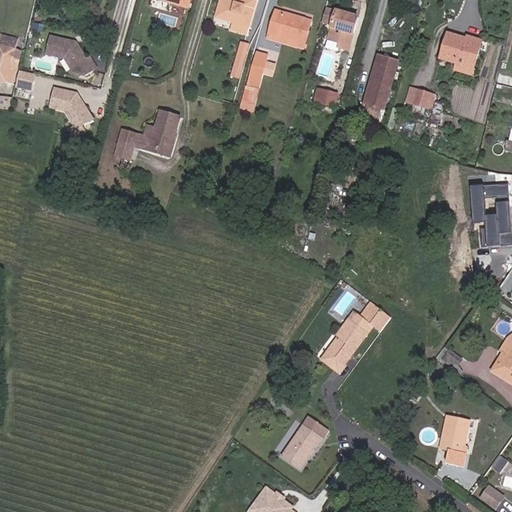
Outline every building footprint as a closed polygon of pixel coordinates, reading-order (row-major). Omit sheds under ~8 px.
[(153,0),(190,12),(193,0),(153,0)] [(237,32),(250,36),(260,1),(256,0),(240,0),(240,4),(225,0),(220,20),(239,26),(237,32)] [(341,23),(332,20),(327,33),(337,36),(336,39),(337,39),(334,47),(355,53),(363,29),(358,27),(357,28),(353,27),(353,26),(342,22),(341,23)] [(276,27),(286,29),(287,23),(278,21),(276,27)] [(315,53),(321,33),(287,23),(286,29),(276,27),(272,42),(315,53)] [(481,81),(490,46),(474,41),(473,46),(463,43),(464,39),(454,36),(447,64),(463,67),(461,75),(481,81)] [(76,76),(88,79),(95,75),(97,69),(93,62),(91,63),(84,47),(79,47),(79,48),(74,48),(74,45),(55,40),(51,57),(70,59),(76,76)] [(315,53),(272,42),(270,48),(313,60),(315,53)] [(245,70),(252,48),(244,46),(238,67),(245,70)] [(0,53),(0,79),(13,82),(20,52),(1,48),(0,53)] [(370,108),(385,111),(393,62),(374,59),(369,88),(373,88),(370,108)] [(271,66),(260,63),(253,89),(263,93),(267,81),(276,84),(279,74),(270,71),(271,66)] [(242,80),(245,70),(238,67),(234,78),(242,80)] [(32,74),(17,70),(13,86),(29,89),(32,74)] [(54,110),(67,114),(72,95),(60,92),(54,110)] [(263,95),(253,92),(245,115),(256,118),(263,95)] [(417,93),(414,109),(435,113),(438,97),(417,93)] [(0,107),(13,110),(15,98),(0,95),(0,107)] [(88,109),(84,111),(82,107),(84,104),(81,98),(72,95),(67,114),(68,114),(80,133),(96,124),(88,109)] [(331,99),(323,97),(320,112),(327,113),(331,99)] [(341,115),(344,101),(331,99),(327,113),(341,115)] [(183,121),(167,117),(162,133),(152,130),(149,141),(127,135),(120,160),(135,164),(138,151),(154,156),(155,153),(174,158),(183,121)] [(154,156),(173,161),(174,158),(155,153),(154,156)] [(510,184),(477,185),(478,225),(483,225),(484,246),(511,245),(511,201),(501,202),(501,214),(491,214),(491,198),(511,197),(510,184)] [(370,324),(378,314),(368,306),(360,316),(370,324)] [(383,334),(391,324),(378,314),(370,324),(374,327),(383,334)] [(360,316),(352,317),(342,331),(344,332),(331,350),(330,360),(337,366),(340,362),(345,365),(374,327),(370,324),(360,316)] [(499,366),(505,370),(511,359),(511,337),(506,338),(498,351),(505,357),(499,366)] [(437,361),(440,363),(449,351),(447,349),(437,361)] [(330,360),(331,350),(324,359),(340,372),(345,365),(340,362),(337,366),(330,360)] [(459,367),(464,360),(452,351),(444,362),(453,369),(456,364),(459,367)] [(511,359),(505,370),(499,366),(494,373),(511,384),(511,359)] [(460,378),(464,374),(459,367),(456,364),(453,369),(444,362),(442,364),(460,378)] [(463,448),(464,441),(467,422),(448,419),(442,451),(449,453),(449,460),(467,463),(469,449),(463,448)] [(307,422),(278,460),(296,474),(312,451),(314,452),(326,437),(307,422)] [(501,496),(487,485),(479,496),(493,507),(501,496)] [(290,511),(292,509),(281,502),(277,503),(274,501),(273,497),(264,491),(251,511),(290,511)]
